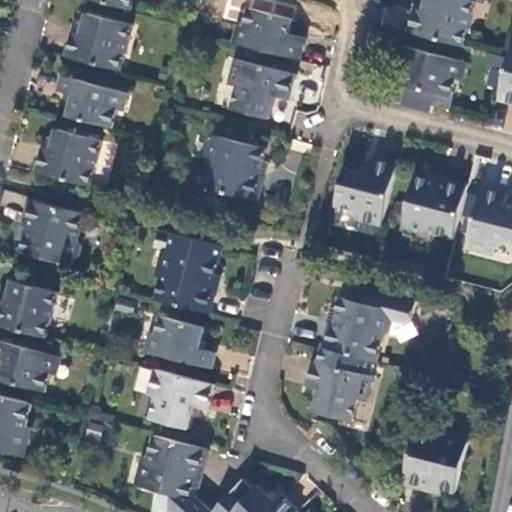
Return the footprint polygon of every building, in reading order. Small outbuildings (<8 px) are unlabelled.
[(85,0),(134,12),(136,0),(85,0)] [(419,11),(413,35),(466,49),(478,3),(466,0),(431,0),(427,13),(419,11)] [(386,7),(383,23),(404,27),(407,11),(386,7)] [(242,48),(302,62),(306,47),(290,43),(292,35),(296,22),(252,10),(247,27),(242,48)] [(77,35),(70,60),(123,73),(135,27),(91,16),(85,37),(77,35)] [(236,46),(242,48),(247,27),(240,26),(236,46)] [(290,43),(306,47),(308,40),(292,35),(290,43)] [(405,48),(401,64),(417,68),(415,74),(411,88),(454,99),(459,82),(464,64),(405,48)] [(511,61),(502,102),(511,104),(511,61)] [(235,111),(271,120),(277,99),(292,102),(299,77),(239,62),(233,87),(241,89),(235,111)] [(417,68),(401,64),(399,70),(415,74),(417,68)] [(470,65),(464,64),(459,82),(465,83),(470,65)] [(77,98),(71,119),(115,131),(119,112),(124,94),(65,78),(61,93),(77,98)] [(124,94),(119,112),(126,114),(131,95),(124,94)] [(46,151),(40,175),(93,188),(105,143),(60,131),(55,153),(46,151)] [(262,176),(265,163),(268,151),(220,138),(219,143),(211,146),(208,157),(213,163),(206,189),(260,203),(267,177),(262,176)] [(385,228),(399,169),(374,162),(370,176),(348,170),(339,207),(360,213),(358,221),(385,228)] [(273,164),(265,163),(262,176),(267,177),(270,178),(273,164)] [(457,241),(471,186),(445,180),(444,185),(418,178),(405,227),(435,235),(457,241)] [(471,250),(497,256),(498,249),(511,252),(511,211),(508,210),(511,197),(486,190),(471,250)] [(80,243),(86,216),(33,202),(26,226),(31,227),(27,242),(23,253),(73,266),(74,262),(80,260),(83,248),(80,243)] [(360,213),(339,207),(336,215),(358,221),(360,213)] [(19,240),(27,242),(31,227),(26,226),(23,225),(19,240)] [(435,235),(405,227),(404,232),(434,240),(435,235)] [(221,263),(225,248),(198,242),(162,233),(160,244),(159,247),(168,250),(173,251),(165,280),(158,303),(212,316),(219,290),(215,289),(222,264),(221,263)] [(173,251),(168,250),(160,279),(165,280),(173,251)] [(1,302),(0,304),(0,328),(48,340),(60,294),(16,283),(9,304),(1,302)] [(363,290),(359,304),(343,300),(340,312),(336,325),(333,324),(326,350),(380,364),(387,337),(392,335),(395,324),(417,330),(423,326),(428,306),(363,290)] [(122,313),(134,316),(137,305),(125,301),(122,313)] [(336,325),(340,312),(333,310),(329,323),(333,324),(336,325)] [(159,337),(154,355),(214,370),(218,355),(202,351),(207,330),(164,319),(159,337)] [(148,353),(154,355),(159,337),(153,335),(148,353)] [(48,393),(53,376),(58,358),(0,343),(0,358),(9,361),(4,382),(48,393)] [(380,364),(326,350),(322,364),(317,363),(311,388),(325,392),(319,414),(355,424),(362,402),(369,404),(376,379),(376,378),(380,364)] [(58,358),(53,376),(59,378),(64,359),(58,358)] [(211,412),(217,388),(158,372),(152,397),(160,399),(154,421),(191,430),(197,409),(211,412)] [(35,406),(0,397),(0,451),(21,457),(29,428),(35,406)] [(146,419),(154,421),(160,399),(152,397),(146,419)] [(89,438),(102,441),(105,429),(93,426),(89,438)] [(35,430),(29,428),(21,457),(27,459),(35,430)] [(420,432),(406,487),(431,493),(432,488),(458,495),(471,445),(442,438),(420,432)] [(444,432),(442,438),(471,445),(472,440),(444,432)] [(162,494),(157,511),(214,511),(195,494),(200,476),(205,478),(212,452),(157,438),(152,460),(144,489),(162,494)] [(138,487),(144,489),(152,460),(146,458),(138,487)] [(239,511),(258,492),(247,482),(218,511),(239,511)] [(299,511),(283,496),(277,503),(261,489),(258,492),(239,511),(299,511)]
